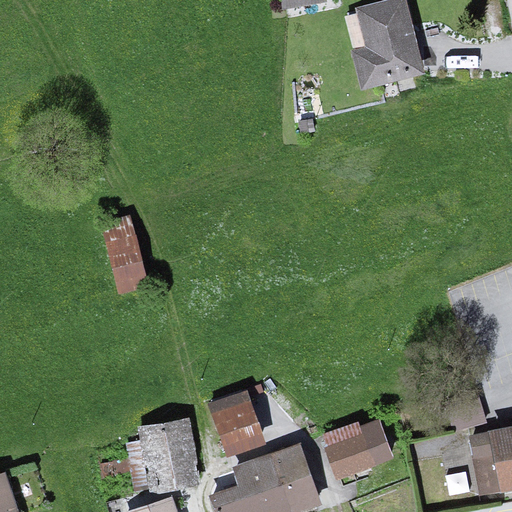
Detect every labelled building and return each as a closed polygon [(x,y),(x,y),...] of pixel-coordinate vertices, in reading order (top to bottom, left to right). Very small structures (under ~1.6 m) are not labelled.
[(284,0),(286,10),(326,2),(326,0),(284,0)] [(400,0),(394,0),(354,9),(362,44),(347,48),(356,88),(417,75),(400,0)] [(126,229),(103,234),(115,287),(139,281),(126,229)] [(245,395),(209,408),(224,452),(261,440),(245,395)] [(456,430),(485,421),(480,404),(451,412),(456,430)] [(377,413),(322,433),(339,476),(393,456),(377,413)] [(186,420),(138,423),(142,486),(190,483),(186,420)] [(511,423),(482,427),(491,491),(511,487),(511,423)] [(296,442),(225,468),(231,487),(209,495),(215,511),(292,511),(318,503),(296,442)] [(14,511),(3,472),(0,472),(0,511),(14,511)] [(169,511),(165,498),(126,511),(169,511)]
